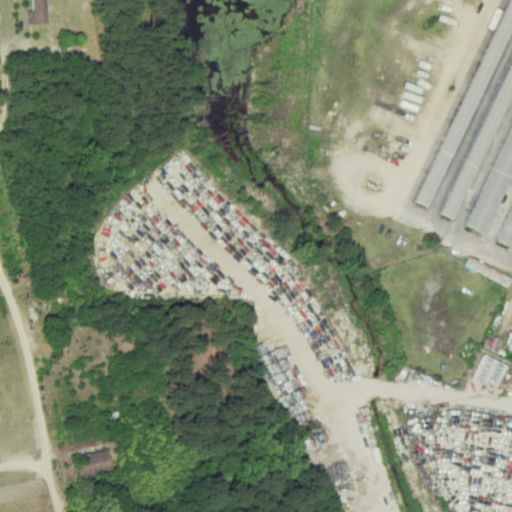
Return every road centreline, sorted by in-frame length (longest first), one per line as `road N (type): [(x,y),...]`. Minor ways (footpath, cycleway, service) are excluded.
road 1 (residential): [(60,511),(0,260)]
road 2 (residential): [(0,134),(5,0)]
